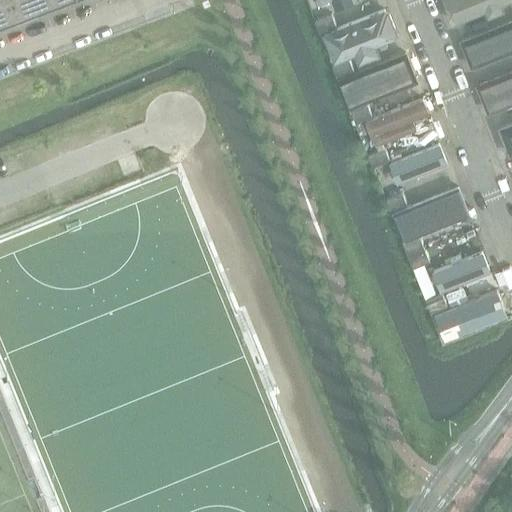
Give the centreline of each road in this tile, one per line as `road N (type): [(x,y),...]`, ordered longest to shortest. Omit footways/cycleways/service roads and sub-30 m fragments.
road 1 (residential): [(511,246),(413,0)]
road 2 (residential): [(0,60),(163,0)]
road 3 (tertiary): [(422,511),(511,392)]
